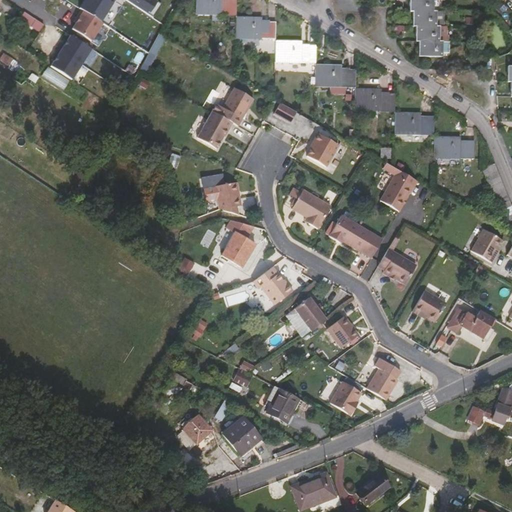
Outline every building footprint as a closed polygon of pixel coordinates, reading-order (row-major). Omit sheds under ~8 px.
[(124,0),(153,19),(161,6),(155,1),(155,0),(124,0)] [(235,15),(235,0),(195,0),(196,15),(235,15)] [(437,42),(437,28),(435,27),(435,12),(432,12),(431,0),(409,0),(410,6),(412,8),(413,22),(416,24),(416,38),(419,40),(419,52),(422,54),(422,57),(440,57),(440,42),(437,42)] [(91,42),(102,25),(81,11),(77,18),(79,20),(76,24),(72,30),(91,42)] [(19,22),(39,33),(43,25),(23,14),(19,22)] [(275,39),(275,23),(261,22),(261,18),(235,18),(235,39),(275,39)] [(149,73),(164,38),(157,36),(143,70),(149,73)] [(91,50),(70,37),(67,43),(65,45),(63,44),(58,51),(81,66),(91,50)] [(314,63),(315,47),(300,47),(300,43),(275,43),(274,63),(314,63)] [(81,66),(58,51),(54,58),(56,60),(54,62),(51,68),(72,81),(81,66)] [(354,88),(355,70),(340,70),(340,67),(314,66),(314,87),(330,87),(341,88),(354,88)] [(234,89),(219,116),(232,124),(238,127),(241,120),(253,100),(234,89)] [(380,91),(354,90),(354,111),(394,111),(394,95),(380,94),(380,91)] [(278,105),(272,116),(289,125),(295,113),(278,105)] [(219,116),(212,112),(197,138),(216,149),(223,137),(224,137),(232,124),(219,116)] [(434,135),(434,118),(420,118),(420,114),(394,114),(394,135),(434,135)] [(312,148),(307,157),(326,168),(339,147),(318,135),(311,148),(312,148)] [(459,142),(459,139),(433,138),(434,159),(473,159),(473,142),(459,142)] [(392,158),(393,148),(383,147),(383,157),(392,158)] [(511,207),(511,205),(494,164),(482,170),(502,220),(511,225),(511,207)] [(395,176),(381,201),(399,212),(408,197),(409,198),(415,188),(395,176)] [(215,188),(219,210),(222,210),(238,207),(241,206),(238,185),(215,188)] [(300,196),(303,190),(297,186),(294,192),(300,196)] [(318,229),(331,207),(303,190),(292,209),(309,220),(307,223),(318,229)] [(238,207),(222,210),(223,211),(239,216),(238,207)] [(371,259),(382,240),(341,216),(329,237),(337,242),(339,240),(371,259)] [(227,229),(235,233),(222,256),(242,268),(255,246),(246,240),(254,228),(231,221),(227,229)] [(484,230),(471,252),(492,264),(500,250),(498,249),(503,241),(484,230)] [(388,250),(378,267),(384,271),(382,273),(389,277),(390,276),(404,285),(416,266),(392,252),(399,240),(395,238),(388,250)] [(278,275),(273,267),(254,281),(259,289),(262,287),(275,305),(292,292),(286,284),(284,285),(277,275),(278,275)] [(446,304),(425,291),(412,312),(421,317),(422,315),(435,323),(446,304)] [(511,293),(510,292),(499,312),(511,319),(511,293)] [(309,298),(294,310),(311,332),(326,321),(309,298)] [(491,329),(496,321),(480,312),(475,319),(466,313),(466,314),(459,310),(448,328),(459,334),(463,328),(487,342),(494,331),(491,329)] [(344,317),(327,330),(341,349),(358,336),(344,317)] [(325,340),(329,349),(335,346),(331,337),(325,340)] [(288,349),(271,360),(276,368),(294,358),(288,349)] [(383,362),(367,389),(386,401),(402,373),(401,372),(406,365),(384,352),(379,360),(383,362)] [(248,388),(254,366),(241,362),(234,383),(248,388)] [(186,382),(171,374),(168,380),(183,388),(186,382)] [(501,380),(500,380),(501,384),(511,382),(510,375),(500,378),(501,380)] [(362,394),(343,383),(330,404),(350,416),(358,404),(356,403),(362,394)] [(297,399),(277,389),(265,412),(285,423),(297,399)] [(511,390),(511,393),(502,390),(494,412),(486,409),(484,413),(474,408),(468,420),(478,425),(483,415),(491,418),(491,419),(502,424),(505,417),(507,417),(510,409),(511,410),(511,408),(511,390)] [(167,419),(172,412),(159,402),(154,410),(167,419)] [(233,414),(229,408),(216,418),(220,424),(233,414)] [(212,431),(199,417),(184,431),(196,445),(212,431)] [(259,440),(242,419),(222,435),(239,456),(259,440)] [(506,445),(495,441),(491,448),(503,453),(506,445)] [(178,464),(184,469),(195,459),(190,454),(188,455),(183,451),(176,457),(180,462),(178,464)] [(300,511),(335,497),(326,473),(291,487),(300,511)] [(366,505),(388,487),(378,475),(356,492),(366,505)] [(72,511),(73,511),(54,500),(46,511),(72,511)]
